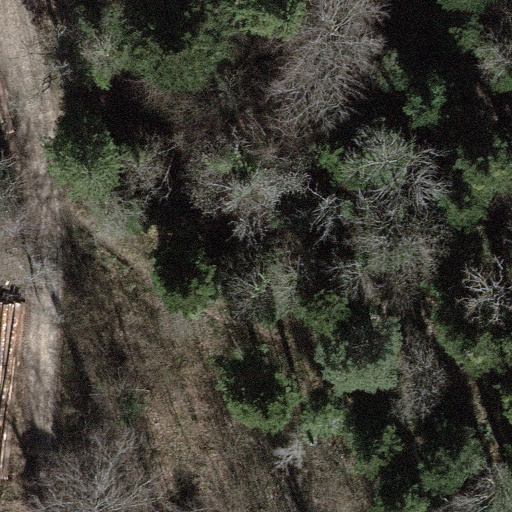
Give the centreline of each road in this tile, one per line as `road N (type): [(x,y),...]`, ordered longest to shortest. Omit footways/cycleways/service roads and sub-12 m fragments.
road 1 (track): [(50,210),(182,307),(246,317),(322,345),(511,503)]
road 2 (track): [(46,511),(40,367),(50,210),(11,0)]
